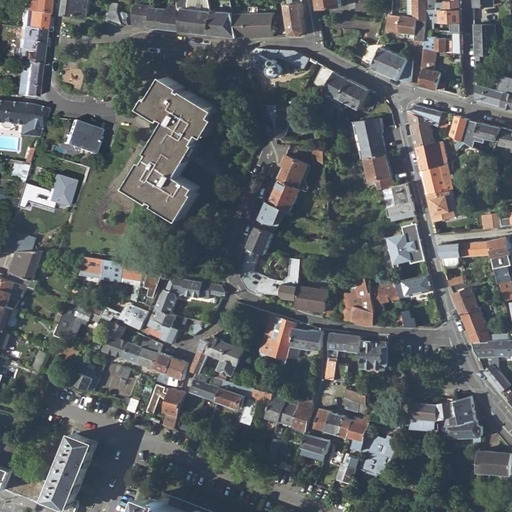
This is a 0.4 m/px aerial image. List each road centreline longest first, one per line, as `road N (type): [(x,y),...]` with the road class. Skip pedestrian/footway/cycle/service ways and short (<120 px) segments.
road 1 (residential): [(269,160),(229,258),(239,290),(329,324),(457,335)]
road 2 (residential): [(395,89),(457,335)]
road 3 (residential): [(126,40),(120,99),(108,106),(61,102),(49,88),(57,0)]
